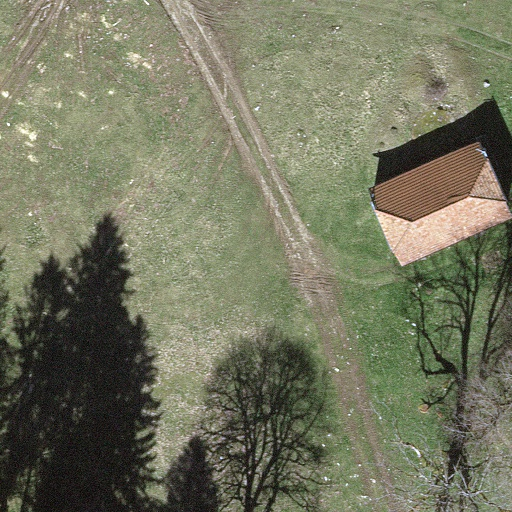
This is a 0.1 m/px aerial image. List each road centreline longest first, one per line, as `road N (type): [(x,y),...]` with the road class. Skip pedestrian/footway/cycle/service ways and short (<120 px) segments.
road 1 (track): [(397,511),(167,0)]
road 2 (track): [(0,117),(59,0)]
